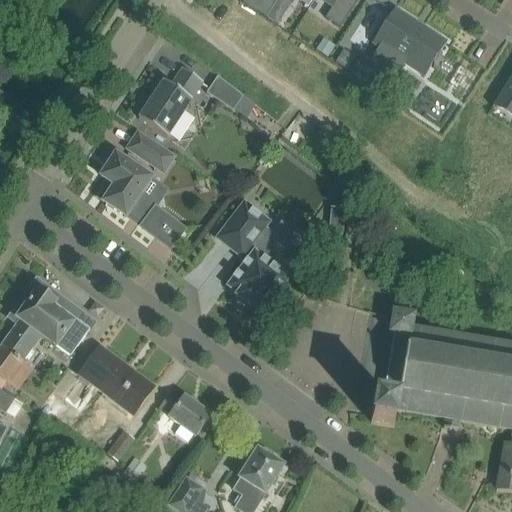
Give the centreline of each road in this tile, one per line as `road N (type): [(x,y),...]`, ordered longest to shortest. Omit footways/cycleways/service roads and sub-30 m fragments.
road 1 (residential): [(423,511),(17,206)]
road 2 (unclassified): [(17,206),(151,0)]
